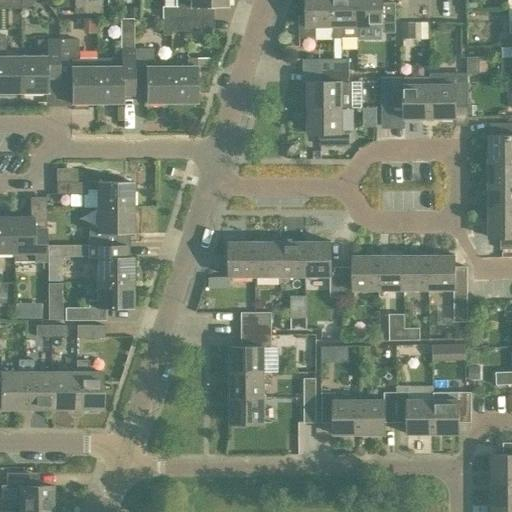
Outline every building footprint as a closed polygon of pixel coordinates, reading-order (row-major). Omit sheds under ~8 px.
[(14,9),(20,10),(20,0),(7,0),(7,2),(14,9)] [(88,13),(88,0),(73,0),(74,13),(88,13)] [(101,0),(88,0),(88,13),(102,13),(101,0)] [(161,6),(161,19),(213,18),(213,7),(226,7),(225,0),(175,0),(176,6),(161,6)] [(299,24),(299,38),(315,37),(315,26),(332,26),(332,0),(300,0),(300,1),(300,5),(303,8),(307,10),(307,23),(299,24)] [(332,0),(332,26),(333,37),(357,37),(357,26),(357,0),(332,0)] [(383,0),(357,0),(357,26),(382,25),(382,33),(396,32),(395,2),(383,2),(383,0)] [(213,18),(161,19),(161,31),(213,30),(213,18)] [(428,23),(402,23),(402,38),(428,38),(428,23)] [(0,92),(21,92),(21,57),(4,58),(4,34),(0,34),(0,92)] [(58,39),(59,102),(70,103),(70,104),(96,104),(95,58),(78,58),(78,38),(58,39)] [(45,102),(59,102),(58,39),(36,39),(36,57),(21,57),(21,92),(45,92),(45,102)] [(113,58),(95,58),(96,104),(122,103),(122,99),(133,99),(132,47),(113,48),(113,58)] [(133,47),(132,47),(133,99),(144,99),(144,104),(170,103),(170,67),(152,67),(152,48),(133,48),(133,47)] [(511,70),(511,56),(501,57),(502,70),(511,70)] [(186,67),(170,67),(170,103),(196,103),(196,67),(217,67),(220,57),(196,57),(196,58),(186,58),(186,67)] [(467,57),(467,72),(479,72),(479,57),(467,57)] [(319,58),(319,70),(349,70),(349,58),(319,58)] [(319,70),(319,81),(342,81),(342,82),(352,82),(352,81),(349,81),(349,70),(319,70)] [(467,72),(430,73),(431,119),(456,119),(455,105),(467,105),(467,72)] [(418,76),(394,77),(394,108),(405,108),(405,120),(431,119),(430,73),(429,73),(429,84),(418,85),(418,76)] [(381,77),(381,109),(394,108),(394,77),(381,77)] [(342,81),(319,81),(308,81),(308,133),(320,133),(319,145),(349,145),(349,132),(343,133),(343,107),(352,107),(352,82),(342,82),(342,81)] [(488,136),(488,161),(511,161),(511,122),(490,123),(490,136),(488,136)] [(511,161),(488,161),(488,187),(511,186),(511,161)] [(97,190),(97,209),(132,209),(132,182),(97,182),(76,182),(76,168),(56,168),(56,194),(89,195),(88,191),(97,190)] [(511,186),(488,187),(488,212),(511,211),(511,186)] [(85,244),(85,245),(129,245),(129,234),(132,234),(132,209),(97,209),(97,225),(87,225),(87,244),(85,244)] [(511,211),(488,212),(488,238),(500,238),(500,249),(511,249),(511,211)] [(14,261),(14,216),(0,215),(0,253),(14,253),(14,261)] [(14,216),(14,261),(46,262),(46,227),(34,227),(34,216),(14,216)] [(281,278),(306,277),(306,241),(281,242),(281,278)] [(330,296),(343,296),(343,267),(332,267),(332,241),(306,241),(306,277),(330,277),(330,296)] [(230,278),(255,278),(255,242),(229,242),(230,278)] [(255,278),(281,278),(281,242),(255,242),(255,278)] [(96,265),(96,283),(132,283),(132,257),(129,257),(129,245),(85,245),(85,258),(87,258),(87,265),(96,265)] [(354,291),(379,291),(379,255),(353,256),(353,267),(343,267),(343,296),(354,296),(354,291)] [(379,291),(404,291),(404,255),(379,255),(379,291)] [(404,291),(429,290),(429,255),(404,255),(404,291)] [(429,255),(429,290),(454,290),(454,297),(467,296),(466,267),(455,267),(455,255),(429,255)] [(132,283),(96,283),(96,300),(88,300),(88,308),(64,308),(64,320),(105,320),(105,309),(132,309),(132,283)] [(46,316),(46,300),(25,300),(25,316),(46,316)] [(242,314),(242,325),(271,325),(271,314),(242,314)] [(291,329),(306,329),(306,317),(291,317),(291,329)] [(35,337),(51,337),(51,325),(35,325),(35,337)] [(51,325),(51,337),(66,337),(66,325),(51,325)] [(75,338),(104,338),(104,325),(76,325),(75,338)] [(242,325),(242,336),(271,336),(271,325),(242,325)] [(419,327),(405,328),(405,340),(420,339),(419,327)] [(405,340),(405,328),(389,328),(389,340),(405,340)] [(230,347),(230,373),(266,373),(266,349),(271,349),(271,336),(242,336),(242,347),(230,347)] [(464,343),(453,344),(453,360),(464,359),(464,343)] [(354,359),(353,344),(325,344),(326,360),(354,359)] [(0,409),(26,409),(26,359),(18,359),(18,373),(0,372),(0,409)] [(33,359),(26,359),(26,409),(51,409),(51,372),(33,372),(33,359)] [(511,370),(496,371),(496,385),(511,384),(511,370)] [(77,372),(51,372),(51,409),(77,409),(77,372)] [(102,372),(77,372),(77,409),(102,409),(102,372)] [(230,373),(230,398),(266,398),(266,373),(230,373)] [(303,378),(304,394),(315,394),(315,378),(303,378)] [(360,435),(360,400),(359,400),(359,386),(322,386),(321,422),(334,422),(334,435),(360,435)] [(384,400),(360,400),(360,435),(385,435),(385,422),(397,422),(397,392),(384,392),(384,400)] [(408,392),(397,392),(397,422),(408,422),(408,435),(434,435),(434,400),(408,400),(408,392)] [(458,400),(434,400),(434,435),(460,435),(460,422),(471,422),(471,392),(458,392),(458,400)] [(315,394),(304,394),(304,422),(316,422),(315,394)] [(266,398),(230,398),(230,424),(266,424),(266,398)] [(492,456),(492,482),(511,481),(511,442),(502,442),(502,456),(492,456)] [(511,481),(492,482),(492,507),(511,506),(511,481)] [(22,500),(21,511),(52,511),(53,487),(22,487),(22,486),(1,486),(1,500),(22,500)]
